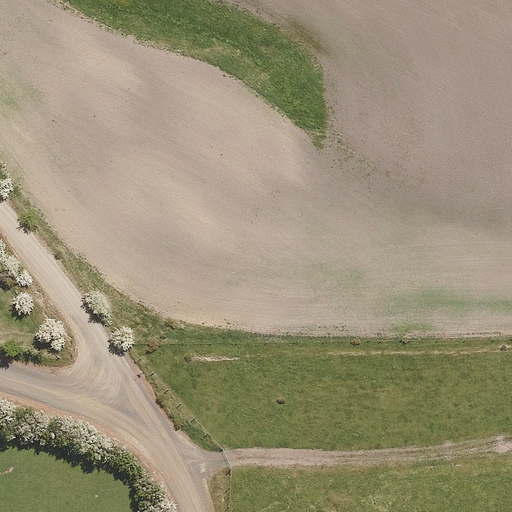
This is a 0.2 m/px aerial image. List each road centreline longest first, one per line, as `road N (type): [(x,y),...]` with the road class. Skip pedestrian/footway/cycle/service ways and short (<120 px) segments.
road 1 (unclassified): [(0,236),(127,412)]
road 2 (unclassified): [(0,391),(127,412)]
